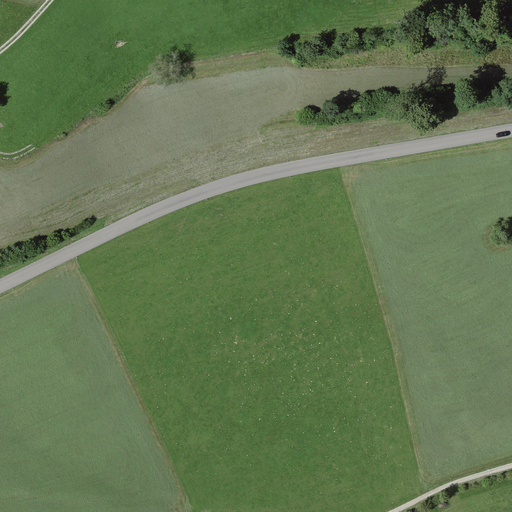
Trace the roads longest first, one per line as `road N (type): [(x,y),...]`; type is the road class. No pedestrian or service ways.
road 1 (tertiary): [(0,287),(210,189),(511,130)]
road 2 (track): [(511,466),(397,511)]
